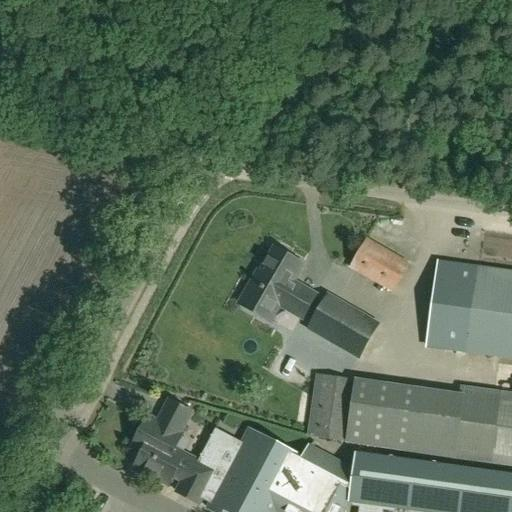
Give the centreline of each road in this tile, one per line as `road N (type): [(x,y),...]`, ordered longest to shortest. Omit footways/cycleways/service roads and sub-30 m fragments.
road 1 (tertiary): [(8,511),(191,163)]
road 2 (unclassified): [(511,211),(191,163)]
road 3 (tertiary): [(191,163),(284,0)]
